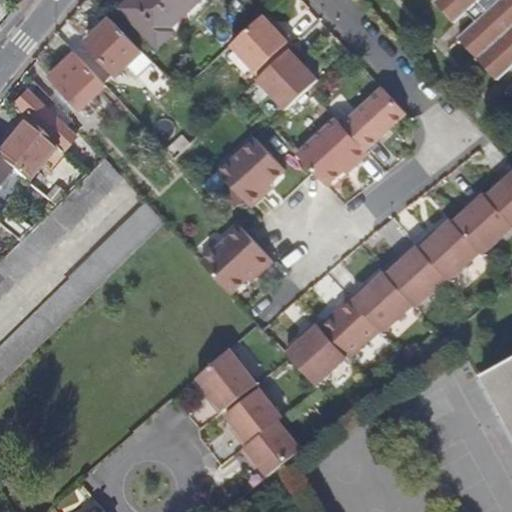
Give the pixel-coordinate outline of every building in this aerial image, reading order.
[(133,0),(125,8),(160,45),(175,31),(172,27),(200,0),(133,0)] [(511,0),(434,0),(457,23),(470,11),(478,4),(487,14),(479,21),(460,38),(499,80),(511,68),(511,86),(509,90),(511,93),(511,0)] [(478,4),(470,11),(479,21),(487,14),(478,4)] [(278,33),(265,17),(233,47),(257,74),(293,41),(282,29),(278,33)] [(155,63),(114,19),(100,32),(95,37),(89,43),(120,75),(129,66),(140,78),(155,63)] [(91,33),(95,37),(100,32),(97,28),(91,33)] [(305,59),(294,47),(259,80),(288,112),(320,82),(302,62),(305,59)] [(108,86),(77,53),(52,77),(83,110),(108,86)] [(408,115),(384,89),(344,126),(339,120),(299,156),(329,188),(346,172),(355,164),(357,167),(370,155),(367,152),(408,115)] [(75,138),(26,91),(13,106),(18,111),(20,108),(51,138),(49,140),(61,152),(75,138)] [(49,140),(26,119),(0,149),(0,154),(26,177),(40,162),(51,172),(65,155),(61,152),(49,140)] [(257,138),(220,172),(253,207),(266,195),(263,192),(272,184),(287,169),(257,138)] [(0,183),(12,168),(0,158),(0,183)] [(0,299),(14,285),(123,178),(105,159),(21,242),(0,262),(0,299)] [(349,174),(357,167),(355,164),(346,172),(349,174)] [(511,172),(505,179),(507,182),(488,199),(483,194),(471,205),(474,208),(455,226),(453,223),(434,240),(431,237),(419,247),(417,245),(405,255),(408,259),(389,276),(387,274),(367,291),(365,288),(353,299),(351,297),(339,308),(341,310),(321,328),(317,323),(305,334),(308,337),(289,354),(319,386),(349,359),(350,361),(383,332),(385,334),(417,306),(419,309),(449,281),(451,283),(482,255),(485,257),(511,231),(511,172)] [(263,192),(266,195),(275,187),(272,184),(263,192)] [(0,384),(165,222),(147,203),(0,348),(0,384)] [(31,230),(11,214),(2,226),(20,241),(31,230)] [(276,262),(243,226),(203,263),(234,295),(251,279),(260,270),(263,273),(276,262)] [(260,270),(251,279),(254,282),(263,273),(260,270)] [(210,402),(221,415),(256,383),(230,352),(198,379),(214,398),(210,402)] [(511,360),(485,375),(511,425),(511,360)] [(236,436),(245,448),(279,421),(283,417),(260,389),(226,416),(240,433),(236,436)] [(256,461),(269,477),(304,450),(279,421),(243,451),(253,463),(256,461)]
